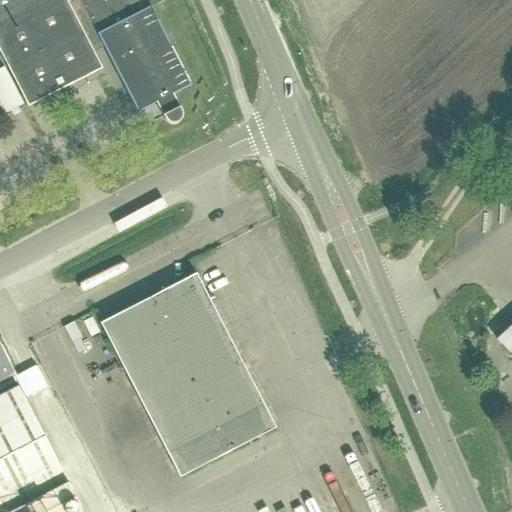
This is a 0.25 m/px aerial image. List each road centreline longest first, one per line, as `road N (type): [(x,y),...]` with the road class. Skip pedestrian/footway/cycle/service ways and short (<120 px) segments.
road 1 (unclassified): [(0,267),(299,114)]
road 2 (unknown): [(103,511),(6,320),(12,260)]
road 3 (tertiary): [(467,511),(364,270)]
road 4 (track): [(370,283),(415,259),(464,183),(511,134)]
road 5 (tertiary): [(299,114),(249,0)]
